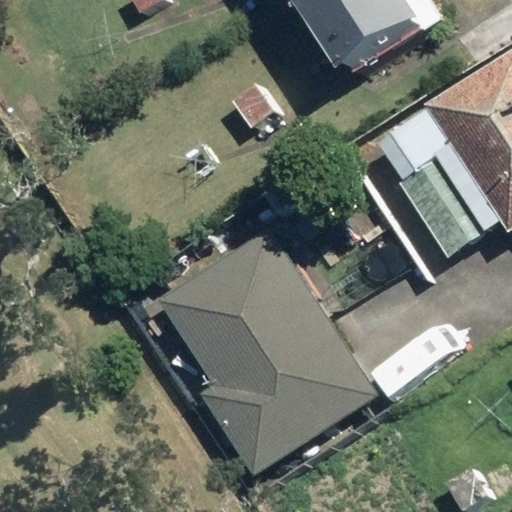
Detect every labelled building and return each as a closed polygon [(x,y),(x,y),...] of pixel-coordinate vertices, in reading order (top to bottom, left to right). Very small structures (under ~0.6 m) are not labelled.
[(179,0),(119,0),(144,38),(187,11),(179,0)] [(411,0),(296,0),(356,92),(437,40),(411,0)] [(439,122),(387,155),(410,191),(407,192),(458,270),(511,235),(511,69),(437,119),(439,122)] [(272,83),(228,110),(254,150),(297,123),(272,83)] [(388,408),(278,240),(167,312),(221,394),(208,402),(265,488),(388,408)] [(481,469),(445,492),(457,511),(491,511),(504,504),(481,469)]
